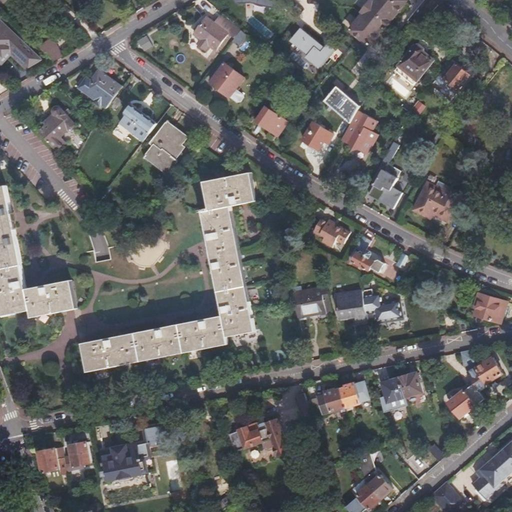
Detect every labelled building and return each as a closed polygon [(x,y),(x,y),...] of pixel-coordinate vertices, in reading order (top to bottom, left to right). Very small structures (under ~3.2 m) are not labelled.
[(407,0),(365,0),(357,10),(359,11),(346,26),(370,46),(407,0)] [(438,5),(431,0),(427,0),(415,14),(424,22),(438,5)] [(239,30),(227,19),(223,25),(216,20),(207,14),(201,23),(198,21),(193,28),(196,29),(192,34),(200,39),(207,44),(213,49),(224,33),(232,39),(239,30)] [(223,25),(227,19),(220,14),(216,20),(223,25)] [(1,22),(0,22),(0,61),(11,51),(27,66),(38,59),(1,22)] [(232,39),(231,41),(236,45),(245,34),(239,30),(232,39)] [(138,41),(144,52),(154,46),(148,35),(138,41)] [(203,50),(207,44),(200,39),(196,44),(203,50)] [(417,45),(402,64),(397,70),(415,85),(420,79),(435,60),(417,45)] [(50,50),(45,56),(53,63),(60,59),(50,50)] [(362,57),(352,69),(364,79),(374,66),(362,57)] [(465,68),(453,58),(442,72),(439,76),(435,81),(430,87),(441,96),(452,104),(461,94),(467,86),(475,76),(465,68)] [(281,65),(278,70),(288,77),(291,74),(281,65)] [(100,103),(105,108),(121,86),(98,68),(90,78),(85,75),(77,85),(93,98),(91,100),(98,106),(100,103)] [(228,68),(214,86),(229,98),(244,79),(228,68)] [(405,98),(410,92),(393,77),(388,83),(405,98)] [(331,86),(327,92),(331,96),(336,90),(331,86)] [(327,104),(351,124),(357,112),(358,111),(361,107),(340,90),(327,104)] [(239,104),(246,96),(241,91),(234,99),(239,104)] [(327,92),(321,99),(326,103),(331,96),(327,92)] [(412,93),(400,107),(409,113),(420,100),(412,93)] [(412,110),(420,116),(427,107),(419,101),(412,110)] [(143,131),(149,135),(158,124),(130,102),(123,112),(145,129),(143,131)] [(35,129),(53,148),(62,140),(59,137),(73,124),(58,108),(55,107),(53,107),(51,108),(49,109),(49,111),(49,113),(51,115),(44,121),(35,129)] [(267,108),(257,123),(277,137),(287,122),(267,108)] [(358,111),(357,112),(351,124),(343,139),(351,144),(354,150),(360,149),(369,154),(379,136),(373,132),(378,122),(358,111)] [(158,145),(147,158),(170,175),(181,160),(179,158),(188,146),(185,144),(191,136),(171,122),(160,137),(158,135),(153,142),(158,145)] [(313,125),(303,141),(320,150),(322,146),(325,148),(332,137),(313,125)] [(394,140),(373,177),(380,181),(373,192),(397,205),(406,189),(397,183),(400,177),(387,169),(391,162),(401,144),(394,140)] [(387,169),(400,177),(404,170),(391,162),(387,169)] [(223,315),(83,343),(88,372),(229,344),(228,338),(256,332),(238,241),(231,206),(258,201),(252,174),(206,183),(211,210),(203,211),(210,246),(223,315)] [(0,314),(0,315),(29,310),(30,318),(76,309),(70,280),(25,288),(6,184),(0,184),(0,314)] [(428,185),(413,212),(424,218),(427,212),(450,224),(464,198),(447,188),(444,194),(428,185)] [(400,215),(395,223),(402,226),(406,218),(400,215)] [(314,232),(322,237),(323,234),(327,236),(325,239),(324,241),(334,247),(339,239),(345,242),(351,231),(331,220),(330,222),(322,218),(314,232)] [(342,252),(345,243),(339,241),(336,249),(342,252)] [(112,259),(120,258),(118,247),(109,249),(112,259)] [(362,252),(356,249),(350,260),(374,272),(379,261),(373,258),(374,256),(374,254),(373,253),(369,250),(368,252),(363,250),(362,252)] [(403,253),(397,264),(403,268),(409,256),(403,253)] [(372,288),(363,289),(369,318),(376,317),(377,322),(403,317),(399,299),(383,303),(381,292),(373,294),(372,288)] [(294,294),(299,320),(334,314),(330,289),(294,294)] [(369,318),(363,289),(336,295),(341,318),(355,315),(357,324),(370,322),(369,318)] [(478,289),(474,304),(477,304),(474,314),(504,321),(511,297),(478,289)] [(458,328),(456,318),(443,320),(445,331),(458,328)] [(458,328),(459,332),(479,328),(456,318),(458,328)] [(483,387),(483,384),(502,373),(492,356),(475,366),(474,367),(473,364),(475,364),(472,355),(469,355),(459,357),(464,378),(469,385),(476,392),(483,387)] [(417,372),(401,376),(408,404),(423,400),(417,372)] [(408,404),(401,376),(384,380),(390,407),(408,404)] [(346,387),(342,388),(346,407),(359,405),(358,399),(356,386),(355,384),(346,386),(346,387)] [(356,386),(358,399),(365,398),(363,385),(356,386)] [(458,420),(482,399),(476,392),(469,385),(445,405),(458,420)] [(346,407),(342,388),(337,389),(337,388),(326,390),(326,392),(318,394),(321,410),(330,409),(330,410),(346,407)] [(309,404),(305,390),(296,392),(300,406),(309,404)] [(115,446),(101,448),(103,461),(105,469),(106,473),(107,479),(118,476),(119,479),(133,476),(132,473),(148,470),(145,456),(151,455),(148,443),(174,438),(170,420),(145,426),(148,440),(124,444),(124,441),(114,443),(115,446)] [(228,432),(233,452),(261,445),(262,452),(266,454),(270,453),(272,460),(277,459),(279,461),(284,460),(286,457),(287,457),(278,422),(267,425),(268,430),(259,432),(257,428),(257,425),(239,429),(239,430),(228,432)] [(511,440),(506,445),(507,446),(487,463),(487,462),(475,472),(480,477),(473,483),(487,499),(505,484),(503,481),(511,473),(511,440)] [(72,456),(73,464),(91,461),(87,441),(70,444),(72,456)] [(434,442),(427,447),(438,460),(445,455),(434,442)] [(348,447),(350,456),(357,455),(356,448),(355,445),(348,447)] [(64,457),(62,446),(38,450),(42,471),(59,468),(60,472),(63,474),(68,473),(66,466),(64,457)] [(356,448),(357,455),(365,453),(363,446),(356,448)] [(365,453),(357,455),(362,475),(369,484),(375,478),(371,473),(374,470),(371,452),(365,453)] [(64,457),(66,466),(73,464),(72,456),(64,457)] [(411,470),(418,478),(424,472),(417,465),(411,470)] [(375,478),(369,484),(381,498),(392,488),(380,474),(379,475),(375,478)] [(455,511),(466,503),(447,480),(431,495),(445,511),(455,511)] [(340,481),(333,483),(338,498),(345,496),(340,481)] [(240,497),(237,484),(230,485),(231,492),(218,502),(222,509),(240,497)] [(381,498),(369,484),(349,501),(358,511),(364,511),(369,508),(381,498)]
